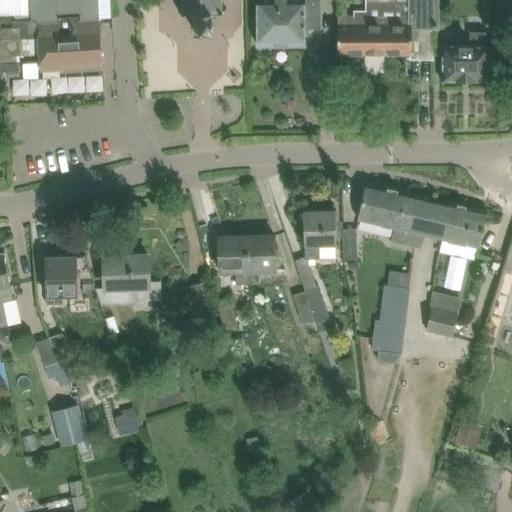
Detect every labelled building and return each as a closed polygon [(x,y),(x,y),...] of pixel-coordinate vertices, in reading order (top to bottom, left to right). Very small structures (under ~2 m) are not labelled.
[(0,0),(0,15),(16,15),(16,18),(37,17),(37,22),(39,22),(40,50),(42,70),(62,69),(62,71),(103,68),(102,60),(100,18),(98,0),(0,0)] [(182,0),(182,11),(193,11),(193,29),(213,28),(213,11),(224,11),(223,0),(182,0)] [(256,0),(258,45),(306,45),(305,28),(322,27),(321,0),(256,0)] [(355,16),(338,16),(338,53),(412,53),(412,27),(434,26),(437,26),(437,0),(406,0),(407,3),(367,3),(367,11),(355,12),(355,16)] [(489,0),(489,22),(506,22),(505,0),(489,0)] [(13,26),(0,27),(0,55),(20,54),(19,38),(38,37),(37,22),(37,17),(16,18),(16,20),(13,20),(13,26)] [(485,45),(485,32),(471,32),(471,40),(462,40),(462,45),(443,45),(443,79),(490,79),(489,44),(485,45)] [(18,65),(6,66),(7,77),(19,76),(18,65)] [(442,238),(451,201),(366,182),(358,219),(394,227),(391,240),(421,247),(424,234),(442,238)] [(479,246),(483,229),(488,210),(451,201),(442,238),(479,246)] [(335,243),(337,243),(336,210),(304,211),(305,256),(295,260),(306,290),(316,319),(320,332),(329,328),(327,319),(330,318),(319,285),(317,286),(307,258),(320,258),(319,243),(324,243),(324,246),(327,248),(333,248),(335,246),(335,243)] [(248,283),(260,283),(260,269),(276,269),(275,235),(247,236),(248,283)] [(248,283),(247,236),(219,236),(220,270),(236,270),(237,283),(248,283)] [(5,253),(0,253),(0,326),(9,325),(4,302),(14,300),(12,292),(13,292),(12,289),(11,286),(12,286),(9,272),(5,253)] [(149,255),(105,256),(105,276),(106,287),(112,287),(112,300),(134,300),(134,303),(134,306),(148,305),(148,300),(162,299),(162,280),(149,280),(149,275),(149,255)] [(47,304),(64,303),(63,293),(79,293),(78,257),(46,258),(47,304)] [(402,351),(408,271),(382,269),(376,349),(402,351)] [(202,320),(217,316),(205,280),(191,285),(202,320)] [(98,292),(94,283),(83,283),(83,292),(98,292)] [(306,290),(294,294),(304,323),(305,323),(316,319),(306,290)] [(225,330),(238,326),(230,297),(217,300),(225,330)] [(453,336),(458,312),(432,306),(426,329),(453,336)] [(9,327),(0,329),(0,332),(1,338),(6,342),(12,341),(15,336),(14,330),(9,327)] [(49,337),(57,361),(71,357),(62,332),(49,337)] [(49,337),(36,341),(44,366),(45,366),(50,378),(73,370),(69,357),(57,361),(49,337)] [(314,341),(317,367),(332,364),(328,339),(314,341)] [(85,427),(79,405),(54,412),(62,445),(88,438),(88,436),(85,427)] [(122,414),(116,416),(120,434),(140,429),(134,406),(122,409),(122,414)] [(461,421),(455,442),(477,447),(482,427),(461,421)] [(53,433),(42,435),(45,444),(55,441),(53,433)] [(250,451),(263,448),(259,435),(246,438),(250,451)] [(456,448),(453,461),(476,467),(472,482),(498,489),(505,461),(456,448)] [(88,511),(88,509),(89,509),(86,494),(83,480),(70,482),(73,497),(76,511),(74,511),(88,511)] [(291,511),(304,511),(319,501),(308,487),(285,504),(291,511)]
